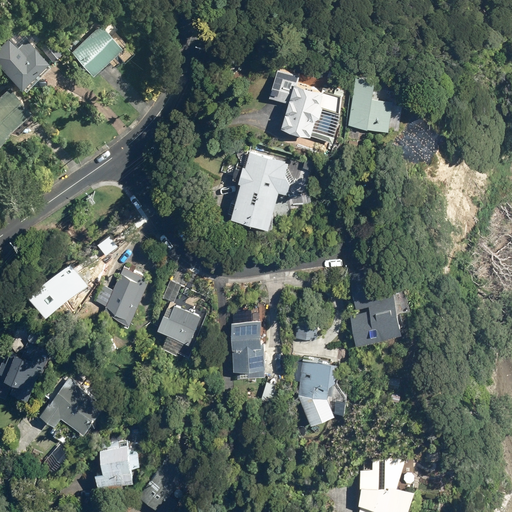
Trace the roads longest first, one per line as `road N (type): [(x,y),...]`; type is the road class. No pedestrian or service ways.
road 1 (residential): [(121,151),(202,250),(222,262),(251,266),(365,250)]
road 2 (residential): [(0,234),(121,151)]
road 3 (residential): [(121,151),(203,48)]
